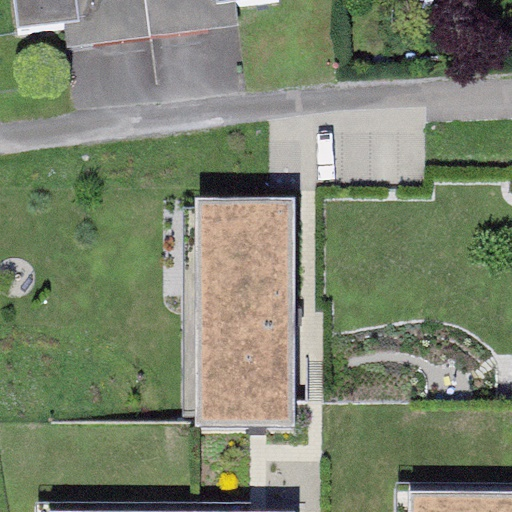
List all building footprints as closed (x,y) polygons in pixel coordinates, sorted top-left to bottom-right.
[(79,0),(16,0),(21,35),(83,27),(79,0)] [(206,0),(90,0),(97,48),(211,33),(206,0)] [(280,0),(217,0),(219,9),(281,1),(280,0)] [(296,191),(195,190),(194,407),(295,408),(296,191)] [(511,511),(511,503),(434,504),(434,511),(511,511)]
